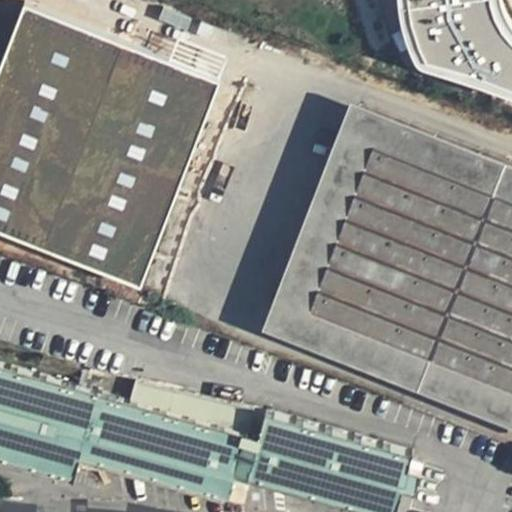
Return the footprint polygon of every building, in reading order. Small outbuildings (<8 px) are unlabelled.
[(221,73),(37,0),(22,0),(0,57),(0,221),(139,277),(221,73)] [(401,0),(402,6),(408,31),(417,53),(425,66),(450,74),(474,79),(511,91),(511,15),(509,11),(505,0),(494,0),(496,5),(504,23),(511,34),(511,84),(498,78),(468,67),(433,58),(419,31),(413,4),(412,0),(401,0)] [(412,0),(413,4),(419,31),(433,58),(468,67),(498,78),(511,84),(511,34),(504,23),(496,5),(494,0),(412,0)] [(511,164),(361,106),(275,324),(511,416),(511,164)] [(133,400),(0,363),(0,460),(75,481),(81,459),(230,502),(255,412),(257,406),(140,374),(139,381),(133,400)] [(419,449),(270,409),(269,416),(251,479),(378,511),(401,511),(408,489),(420,492),(426,468),(415,465),(417,456),(419,449)]
